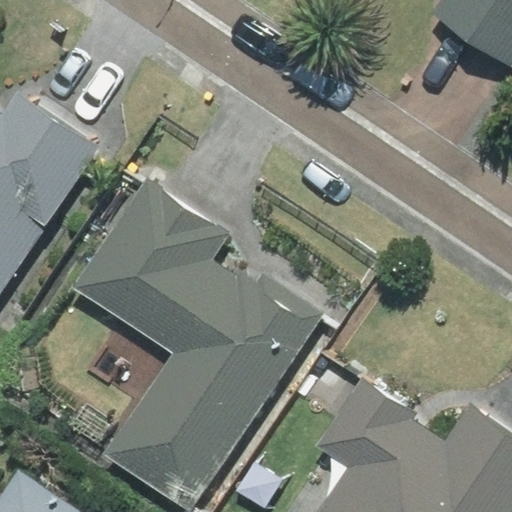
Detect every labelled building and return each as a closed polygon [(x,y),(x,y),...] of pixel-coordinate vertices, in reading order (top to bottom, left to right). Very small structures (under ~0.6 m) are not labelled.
[(511,0),(460,0),(449,18),(511,57),(511,0)] [(14,110),(0,101),(0,323),(114,143),(27,89),(14,110)] [(340,315),(155,187),(83,290),(179,357),(119,443),(209,505),(340,315)] [(511,511),(511,423),(480,403),(461,432),(376,377),(333,445),(363,464),(332,511),(511,511)] [(92,511),(29,472),(3,511),(92,511)]
